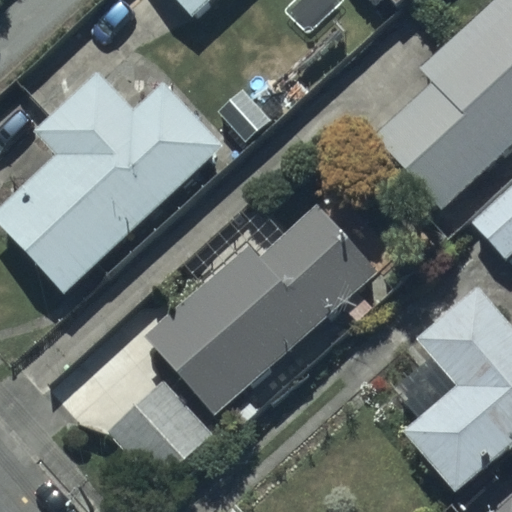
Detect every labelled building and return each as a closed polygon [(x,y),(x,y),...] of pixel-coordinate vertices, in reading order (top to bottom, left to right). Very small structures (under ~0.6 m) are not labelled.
[(231,0),(162,0),(195,35),(231,0)] [(426,0),(381,0),(401,22),(426,0)] [(511,169),(511,3),(422,86),(435,101),(376,155),(446,231),(511,169)] [(38,154),(59,175),(0,231),(0,245),(67,315),(226,162),(168,102),(140,129),(104,91),(38,154)] [(511,271),(511,203),(475,236),(509,275),(511,271)] [(383,290),(323,223),(264,277),(255,267),(152,360),(221,436),(383,290)] [(511,341),(482,306),(422,359),(461,403),(406,450),(459,511),(464,511),(511,471),(511,341)] [(218,450),(166,396),(110,450),(162,504),(218,450)]
